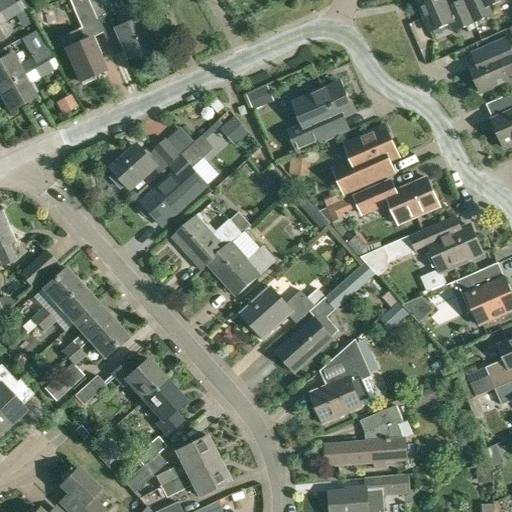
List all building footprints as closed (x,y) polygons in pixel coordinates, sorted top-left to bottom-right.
[(0,0),(0,12),(1,12),(15,4),(13,0),(0,0)] [(97,20),(88,0),(69,0),(74,10),(77,8),(89,34),(100,29),(101,29),(97,20)] [(98,0),(88,0),(97,20),(101,29),(100,29),(102,33),(103,33),(108,45),(118,41),(127,61),(153,50),(139,17),(120,26),(114,12),(112,13),(109,6),(102,9),(98,0)] [(474,23),(464,0),(452,6),(449,0),(416,0),(430,32),(452,22),(456,31),(474,23)] [(464,0),(474,23),(493,15),(489,6),(502,0),(464,0)] [(15,4),(1,12),(6,20),(20,12),(15,4)] [(79,81),(105,70),(91,38),(82,42),(77,31),(61,38),(65,49),(79,81)] [(470,68),(481,94),(510,81),(511,85),(511,84),(511,52),(506,38),(472,54),(477,65),(470,68)] [(0,89),(48,61),(43,53),(19,67),(12,53),(0,60),(0,89)] [(48,61),(0,89),(0,96),(9,113),(37,97),(29,84),(53,70),(48,61)] [(69,73),(44,88),(63,120),(88,105),(69,73)] [(302,153),(334,139),(351,131),(344,117),(353,113),(340,84),(294,104),(295,105),(300,116),(305,128),(294,132),(302,153)] [(511,93),(502,98),(508,113),(492,120),(505,149),(511,146),(511,93)] [(141,208),(140,211),(147,217),(150,218),(153,215),(163,226),(208,186),(191,168),(212,149),(229,133),(219,121),(202,137),(180,156),(180,157),(168,167),(174,173),(142,202),(144,205),(141,208)] [(395,172),(390,160),(398,156),(391,139),(387,141),(383,130),(346,146),(353,162),(343,167),(346,173),(338,177),(345,194),(380,179),(395,172)] [(124,157),(111,169),(116,174),(112,178),(121,189),(126,185),(131,191),(155,169),(160,174),(168,167),(180,157),(180,156),(166,140),(155,150),(156,150),(149,157),(142,150),(129,162),(128,161),(127,162),(124,157)] [(392,180),(379,186),(356,196),(365,214),(387,204),(390,203),(399,225),(440,207),(427,178),(397,191),(392,180)] [(342,214),(352,209),(347,199),(320,211),(330,223),(344,217),(342,214)] [(0,259),(3,265),(15,260),(8,244),(13,242),(1,213),(0,213),(0,259)] [(202,270),(208,265),(232,244),(252,226),(240,213),(231,221),(230,220),(216,232),(200,214),(173,238),(202,270)] [(442,274),(455,269),(470,262),(468,258),(483,252),(472,226),(463,231),(456,216),(437,225),(411,236),(399,241),(402,248),(413,243),(418,254),(430,249),(440,271),(442,274)] [(366,249),(374,242),(360,224),(351,232),(366,249)] [(232,244),(208,265),(237,297),(277,260),(264,247),(248,262),(232,244)] [(380,249),(361,257),(366,263),(374,273),(380,268),(382,266),(384,258),(383,256),(383,255),(380,249)] [(57,264),(45,251),(20,274),(32,287),(57,264)] [(366,263),(326,297),(325,298),(336,310),(376,275),(374,273),(366,263)] [(57,306),(81,285),(66,268),(42,289),(57,306)] [(481,271),(457,282),(471,314),(475,312),(481,326),(511,311),(511,293),(505,277),(487,285),(481,271)] [(50,315),(37,325),(44,332),(55,322),(64,331),(73,324),(96,302),(81,285),(57,306),(58,307),(50,315)] [(325,298),(326,297),(318,288),(308,298),(302,291),(287,304),(272,288),(242,314),(263,338),(289,315),(296,323),(315,307),(316,307),(325,298)] [(73,324),(82,334),(73,342),(62,352),(68,359),(79,349),(88,341),(112,320),(96,302),(73,324)] [(37,325),(50,315),(43,307),(31,318),(37,325)] [(323,326),(333,318),(327,310),(277,354),(293,372),(333,337),(323,326)] [(112,320),(88,341),(104,358),(127,337),(112,320)] [(373,355),(370,349),(364,337),(356,340),(339,356),(347,373),(334,379),(336,384),(311,395),(323,424),(362,407),(377,400),(367,378),(372,376),(370,371),(365,359),(373,355)] [(487,370),(490,377),(472,385),(477,397),(495,389),(511,381),(511,339),(498,346),(505,362),(487,369),(486,368),(487,370)] [(85,355),(79,349),(68,359),(72,363),(74,365),(85,355)] [(144,400),(167,380),(148,359),(136,369),(128,360),(113,374),(123,386),(128,382),(144,400)] [(29,379),(39,370),(31,361),(22,370),(29,379)] [(74,365),(72,363),(44,389),(56,401),(84,376),(74,365)] [(0,415),(10,426),(27,410),(8,391),(17,382),(1,365),(0,365),(0,415)] [(83,405),(105,385),(97,375),(74,396),(83,405)] [(167,380),(144,400),(161,419),(156,422),(167,435),(182,421),(174,412),(186,401),(167,380)] [(511,381),(495,389),(502,406),(511,401),(511,381)] [(407,439),(406,439),(399,424),(404,422),(396,406),(388,410),(361,422),(366,433),(367,442),(326,445),(327,467),(375,463),(375,469),(387,468),(386,459),(405,457),(406,440),(407,440),(407,439)] [(0,434),(10,426),(0,415),(0,434)] [(159,488),(217,459),(205,436),(176,451),(183,465),(170,471),(170,470),(155,477),(160,486),(158,487),(159,488)] [(113,458),(126,449),(118,437),(105,445),(113,458)] [(143,466),(144,465),(166,447),(158,437),(135,456),(143,466)] [(217,459),(159,488),(160,490),(161,489),(166,499),(181,491),(180,490),(192,484),(199,497),(229,482),(217,459)] [(144,465),(143,466),(124,482),(133,493),(153,476),(144,465)] [(68,493),(59,501),(68,510),(70,511),(102,511),(106,509),(101,505),(108,498),(77,469),(61,486),(68,493)] [(405,475),(366,478),(366,479),(371,479),(372,488),(372,491),(383,490),(397,489),(397,494),(407,493),(405,475)] [(331,493),(330,493),(331,511),(384,511),(383,495),(383,490),(372,491),(372,488),(367,489),(366,489),(353,490),(354,492),(331,494),(331,493)] [(182,511),(177,502),(156,511),(182,511)]
